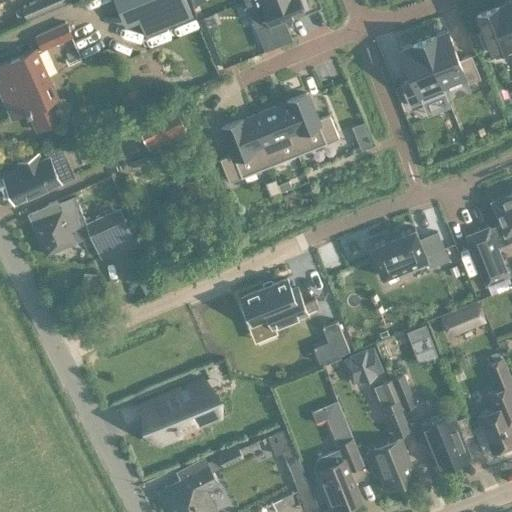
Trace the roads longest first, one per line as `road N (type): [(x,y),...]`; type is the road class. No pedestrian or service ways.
road 1 (residential): [(48,347),(511,155)]
road 2 (unclassified): [(140,511),(48,347)]
road 3 (residential): [(244,77),(361,30)]
